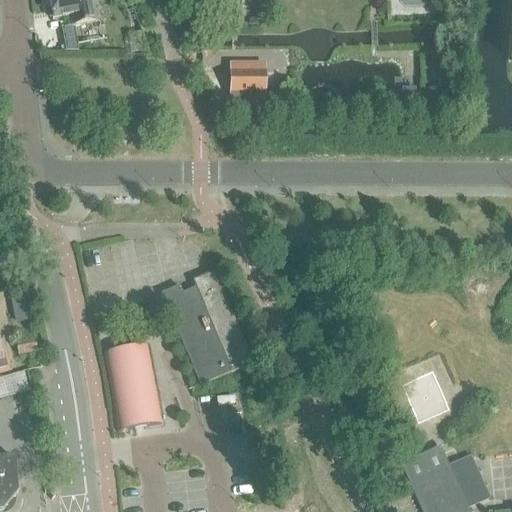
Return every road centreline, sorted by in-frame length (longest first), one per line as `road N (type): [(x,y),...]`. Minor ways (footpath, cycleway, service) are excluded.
road 1 (residential): [(26,173),(511,176)]
road 2 (unclassified): [(84,511),(35,242)]
